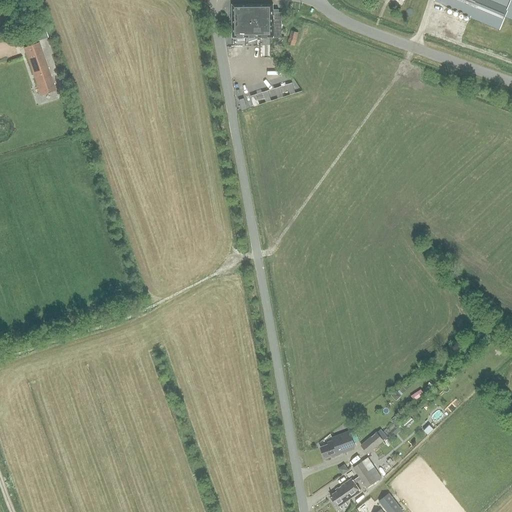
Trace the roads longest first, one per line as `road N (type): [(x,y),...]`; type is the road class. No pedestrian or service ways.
road 1 (unclassified): [(303,511),(216,0)]
road 2 (unclassified): [(511,83),(360,30),(316,0)]
